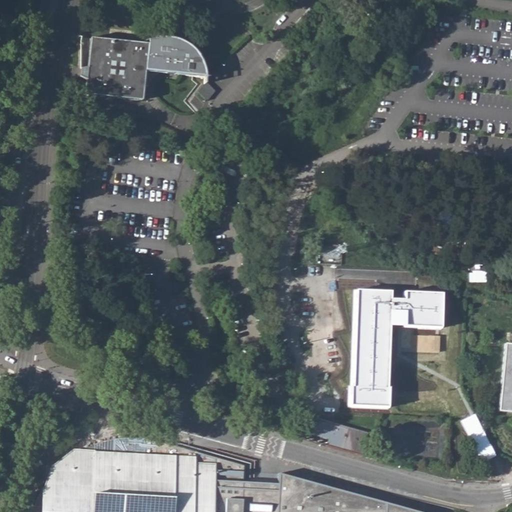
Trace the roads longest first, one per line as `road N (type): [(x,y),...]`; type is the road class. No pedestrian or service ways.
road 1 (residential): [(0,367),(414,488),(475,499),(511,494)]
road 2 (secondary): [(0,293),(26,88),(47,0)]
road 3 (secondary): [(25,0),(0,120)]
